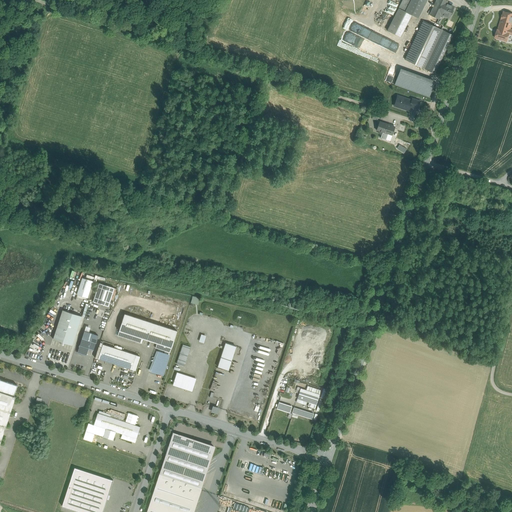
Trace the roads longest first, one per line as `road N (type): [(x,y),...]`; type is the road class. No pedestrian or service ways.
road 1 (track): [(437,129),(33,0)]
road 2 (secondary): [(326,460),(425,163)]
road 3 (unclassified): [(170,409),(0,354)]
road 4 (secondary): [(425,163),(480,0)]
road 5 (unclassified): [(326,460),(170,409)]
road 6 (track): [(44,3),(0,139)]
